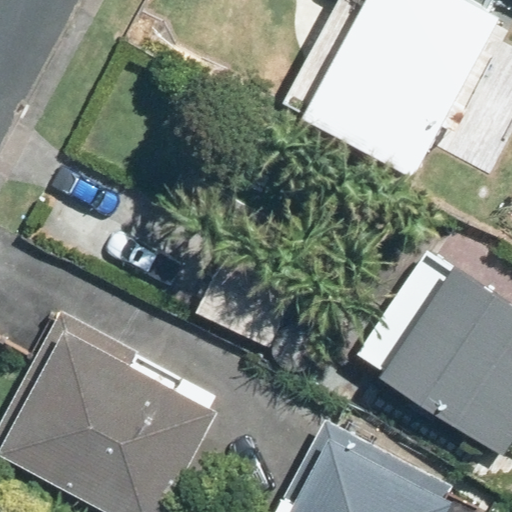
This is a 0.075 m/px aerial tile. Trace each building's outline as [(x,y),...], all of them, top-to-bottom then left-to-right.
[(353,0),(301,100),(424,164),(451,112),(466,120),(478,97),(464,90),(511,0),(510,0),(353,0)] [(234,233),(200,305),(276,341),(309,269),(234,233)] [(511,291),(436,241),(367,347),(510,440),(511,436),(511,291)] [(0,424),(0,436),(141,511),(165,511),(225,402),(216,398),(223,384),(192,367),(187,377),(138,351),(143,342),(66,301),(0,424)] [(335,414),(279,511),(446,511),(458,492),(421,471),(425,465),(335,414)]
